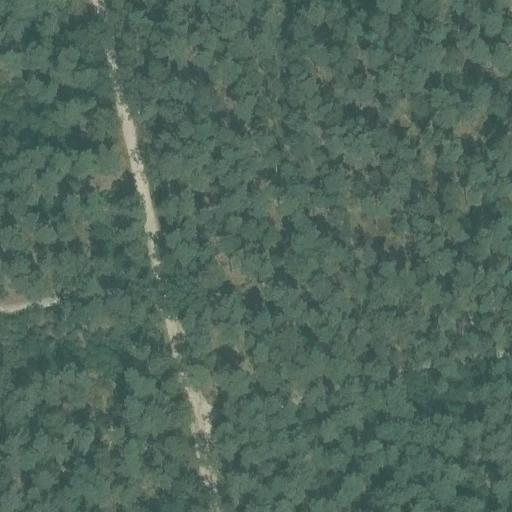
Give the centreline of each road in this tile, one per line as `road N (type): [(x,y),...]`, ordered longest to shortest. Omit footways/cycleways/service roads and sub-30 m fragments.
road 1 (track): [(93,0),(161,284)]
road 2 (track): [(161,284),(192,418)]
